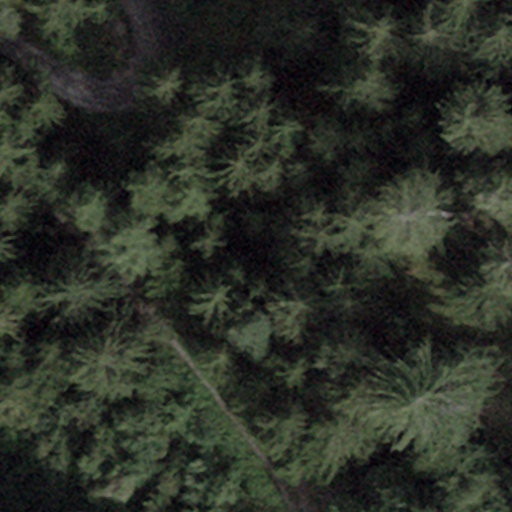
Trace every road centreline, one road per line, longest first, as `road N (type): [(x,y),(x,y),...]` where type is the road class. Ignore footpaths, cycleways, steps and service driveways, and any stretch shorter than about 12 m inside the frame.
road 1 (track): [(0,169),(123,261),(265,449),(292,511)]
road 2 (track): [(137,0),(162,55),(140,100),(100,105),(0,50)]
